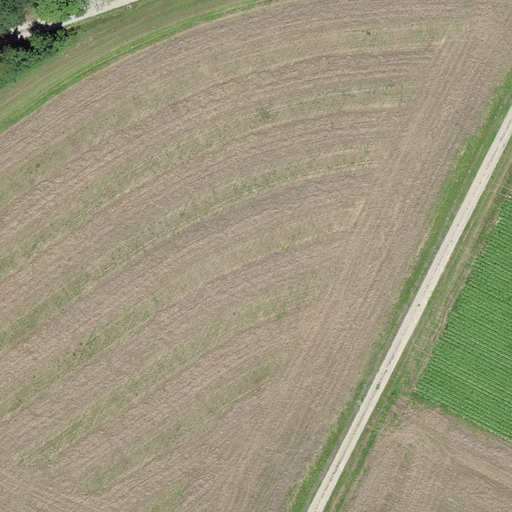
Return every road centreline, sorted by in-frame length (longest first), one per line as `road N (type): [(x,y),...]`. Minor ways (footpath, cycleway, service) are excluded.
road 1 (track): [(511,118),(317,511)]
road 2 (track): [(118,0),(0,41)]
